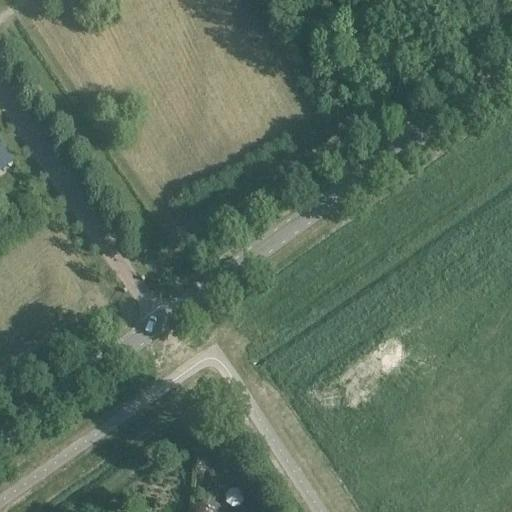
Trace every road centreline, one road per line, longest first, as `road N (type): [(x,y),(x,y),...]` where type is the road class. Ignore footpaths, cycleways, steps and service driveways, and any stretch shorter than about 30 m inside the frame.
road 1 (tertiary): [(160,320),(511,67)]
road 2 (residential): [(160,320),(0,92)]
road 3 (tertiary): [(0,437),(160,320)]
